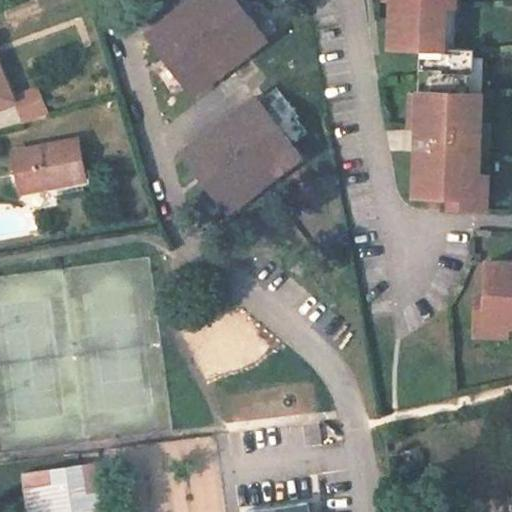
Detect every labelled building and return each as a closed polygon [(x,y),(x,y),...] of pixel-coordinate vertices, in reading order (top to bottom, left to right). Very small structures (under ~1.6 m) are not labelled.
[(214,80),(283,25),(263,0),(188,0),(164,19),(214,80)] [(386,10),(386,0),(374,0),(374,9),(386,10)] [(450,0),(386,0),(386,10),(384,54),(413,55),(412,102),(410,141),(408,207),(472,209),(473,166),(475,133),(476,103),(466,102),(468,59),(448,58),(438,57),(438,14),(450,14),(450,0)] [(448,58),(450,14),(438,14),(438,57),(448,58)] [(0,110),(18,104),(0,65),(0,110)] [(410,141),(412,102),(402,103),(401,140),(410,141)] [(234,222),(305,168),(257,110),(187,164),(234,222)] [(484,167),(485,134),(475,133),(473,166),(484,167)] [(88,184),(81,144),(22,154),(27,193),(88,184)] [(331,259),(336,241),(321,237),(315,255),(331,259)] [(489,295),(488,323),(511,324),(511,259),(491,259),(489,295)] [(480,294),(479,332),(488,333),(488,323),(489,295),(480,294)] [(104,511),(103,491),(89,492),(86,465),(55,468),(55,481),(26,484),(28,511),(104,511)] [(317,511),(315,500),(251,510),(251,511),(317,511)]
